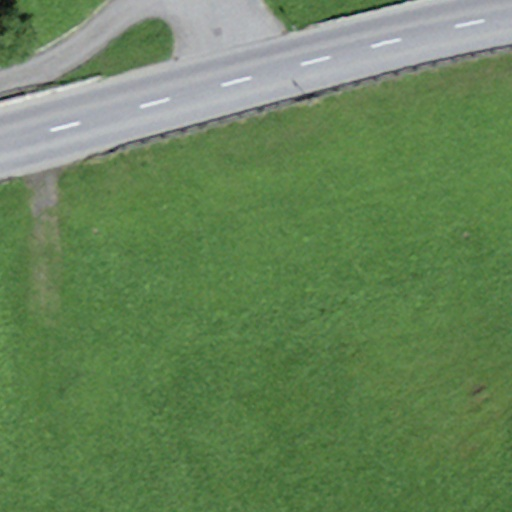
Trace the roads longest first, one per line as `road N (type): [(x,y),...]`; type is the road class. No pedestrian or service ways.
road 1 (tertiary): [(511,13),(0,146)]
road 2 (track): [(145,0),(78,49),(0,84)]
